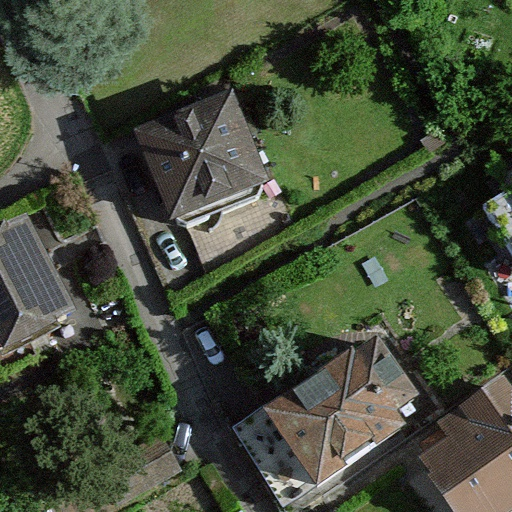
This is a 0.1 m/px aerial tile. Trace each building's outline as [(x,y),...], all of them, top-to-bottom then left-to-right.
[(241,104),(144,142),(180,231),(277,192),(241,104)] [(511,151),(472,175),(511,242),(511,151)] [(37,236),(0,254),(0,383),(41,362),(36,353),(84,328),(37,236)] [(351,362),(266,418),(319,498),(407,439),(397,424),(423,407),(385,349),(355,368),(351,362)] [(511,511),(511,392),(422,454),(461,511),(511,511)] [(124,511),(183,477),(168,452),(109,485),(124,511)]
